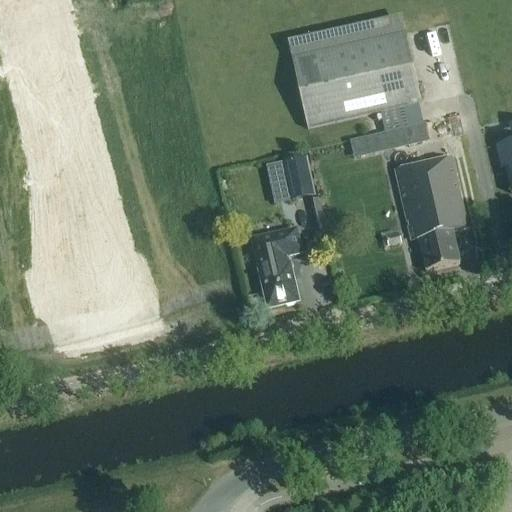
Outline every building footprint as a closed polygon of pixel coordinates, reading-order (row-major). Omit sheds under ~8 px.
[(293,61),(309,131),(424,106),(408,35),(293,61)] [(392,134),(397,152),(428,144),(424,126),(423,127),(392,134)] [(363,201),(386,197),(375,140),(352,144),(363,201)] [(511,147),(500,150),(498,151),(497,149),(496,149),(501,173),(503,172),(502,170),(505,170),(511,195),(511,197),(511,196),(511,147)] [(306,161),(283,166),(292,203),(314,198),(306,161)] [(418,242),(426,275),(459,267),(451,229),(466,226),(451,161),(396,173),(411,243),(418,242)] [(318,201),(310,203),(312,213),(320,211),(318,201)] [(296,234),(253,243),(268,311),(284,307),(287,309),(293,308),(295,305),(298,304),(288,259),(301,256),(296,234)] [(386,240),(389,250),(401,247),(399,237),(386,240)]
